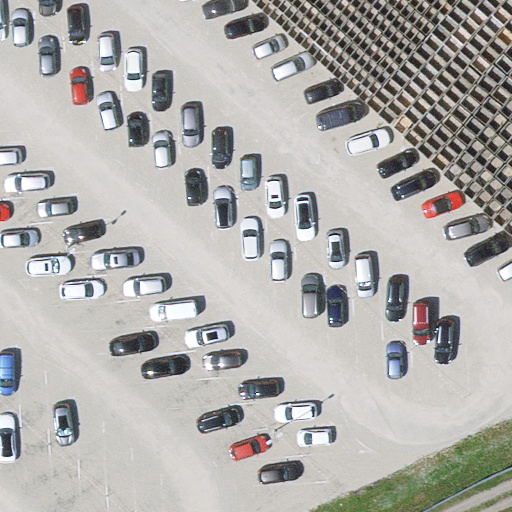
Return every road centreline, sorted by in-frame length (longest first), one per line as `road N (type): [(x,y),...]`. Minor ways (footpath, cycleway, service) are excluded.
road 1 (unknown): [(0,63),(389,422),(426,434),(458,420),(510,359),(510,329),(497,306)]
road 2 (unknown): [(497,306),(150,0)]
